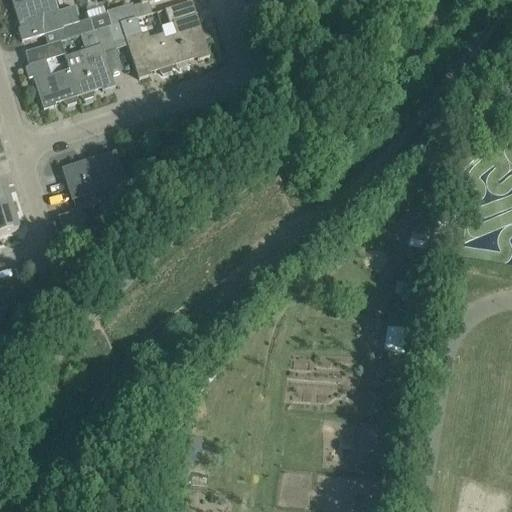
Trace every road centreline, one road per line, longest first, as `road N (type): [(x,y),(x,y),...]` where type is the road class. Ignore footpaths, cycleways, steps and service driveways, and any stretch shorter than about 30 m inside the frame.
road 1 (track): [(505,0),(377,163),(265,254)]
road 2 (residential): [(19,149),(231,79),(242,64),(226,0)]
road 3 (residential): [(0,266),(28,257),(43,227),(19,149)]
